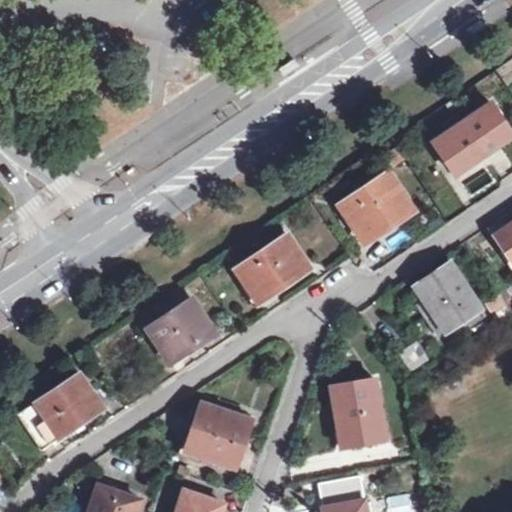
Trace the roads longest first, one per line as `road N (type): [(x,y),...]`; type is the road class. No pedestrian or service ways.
road 1 (secondary): [(0,321),(479,0)]
road 2 (secondary): [(423,0),(0,282)]
road 3 (residential): [(323,314),(262,330),(44,476),(14,511)]
road 4 (residential): [(511,204),(323,314)]
road 5 (residential): [(323,314),(253,511)]
